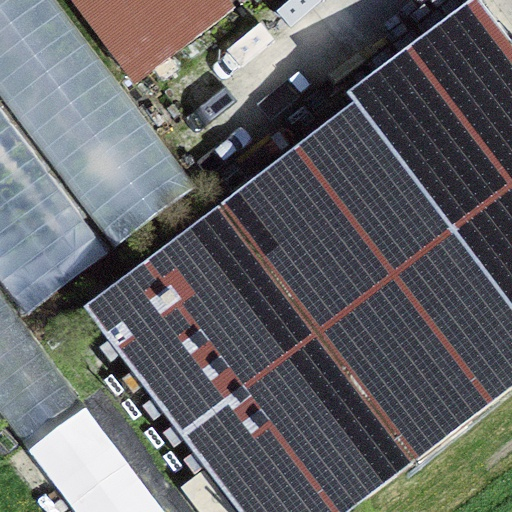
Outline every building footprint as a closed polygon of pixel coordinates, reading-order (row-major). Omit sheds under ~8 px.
[(53,0),(0,0),(0,96),(114,248),(195,188),(53,0)] [(224,0),(72,0),(136,84),(233,11),(224,0)] [(349,511),(511,389),(511,109),(444,21),(347,95),(354,105),(83,310),(237,511),(349,511)] [(0,110),(0,280),(26,315),(108,254),(0,110)] [(0,413),(74,511),(164,511),(0,293),(0,413)]
